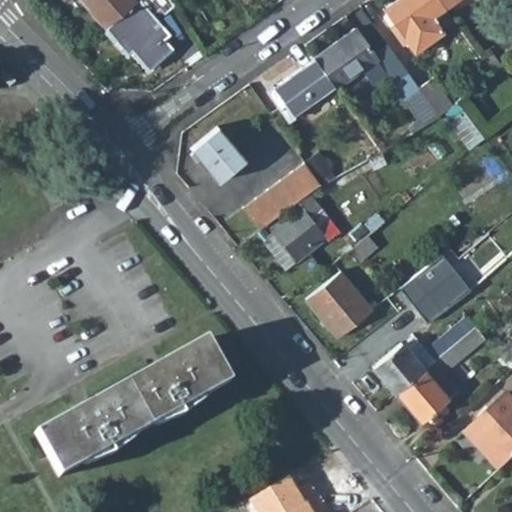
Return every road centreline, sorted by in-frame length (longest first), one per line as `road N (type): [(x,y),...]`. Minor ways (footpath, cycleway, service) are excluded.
road 1 (residential): [(118,151),(417,511)]
road 2 (residential): [(118,151),(325,0)]
road 3 (residential): [(0,29),(118,151)]
